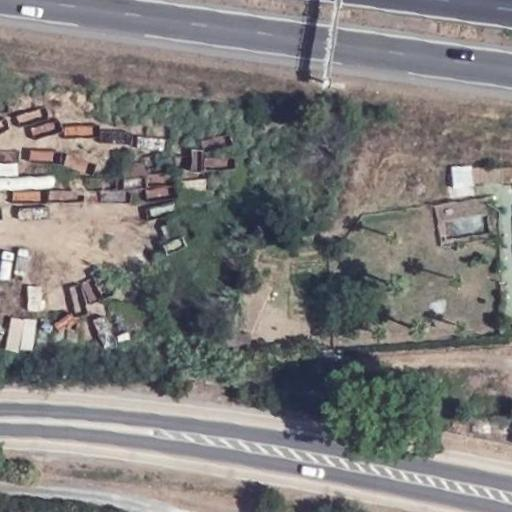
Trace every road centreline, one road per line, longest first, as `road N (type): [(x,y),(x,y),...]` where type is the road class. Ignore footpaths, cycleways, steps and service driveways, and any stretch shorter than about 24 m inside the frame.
road 1 (secondary): [(0,432),(159,446),(511,511)]
road 2 (secondary): [(511,481),(226,426),(0,404)]
road 3 (motorway): [(28,0),(511,70)]
